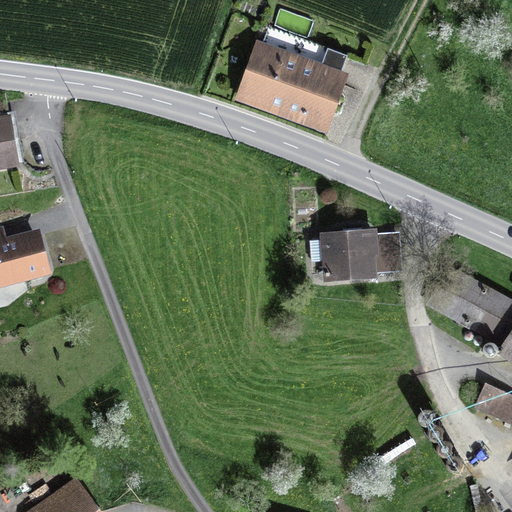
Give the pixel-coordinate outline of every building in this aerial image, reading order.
[(269,28),(244,94),(321,124),(347,58),(269,28)] [(0,119),(0,161),(15,159),(8,118),(0,119)] [(38,235),(0,243),(0,286),(48,274),(38,235)] [(375,235),(309,240),(310,261),(330,260),(331,277),(378,274),(375,235)] [(511,302),(454,271),(431,303),(500,347),(511,356),(511,302)] [(94,511),(75,483),(32,511),(94,511)]
